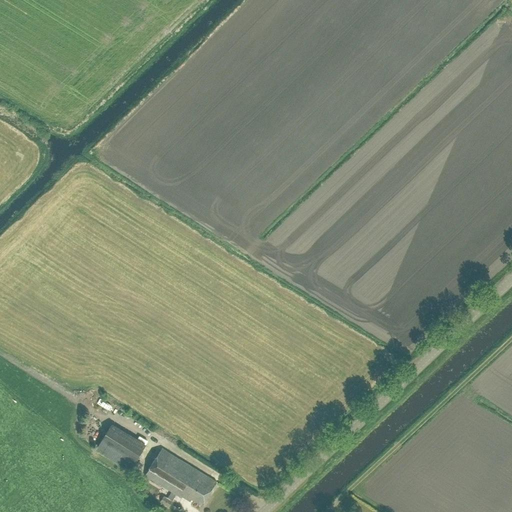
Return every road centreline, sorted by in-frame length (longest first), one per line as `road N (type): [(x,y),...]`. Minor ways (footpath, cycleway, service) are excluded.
road 1 (tertiary): [(263,511),(511,278)]
road 2 (track): [(269,506),(115,411),(0,353)]
